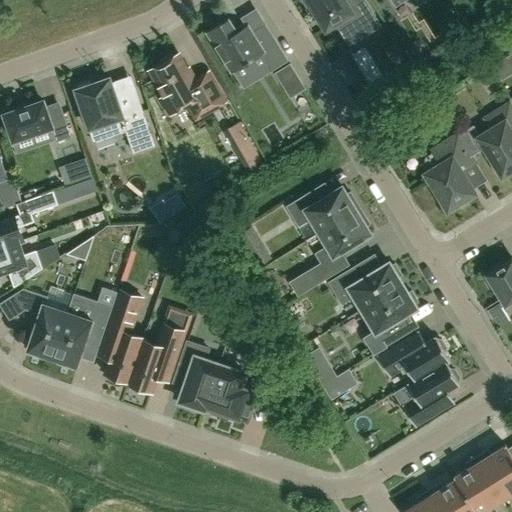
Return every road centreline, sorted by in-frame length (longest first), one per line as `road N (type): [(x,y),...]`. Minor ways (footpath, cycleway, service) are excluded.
road 1 (residential): [(510,387),(449,434),(366,482),(331,491),(0,374)]
road 2 (residential): [(270,0),(434,264)]
road 3 (residential): [(0,75),(188,0)]
road 4 (residential): [(434,264),(510,387)]
